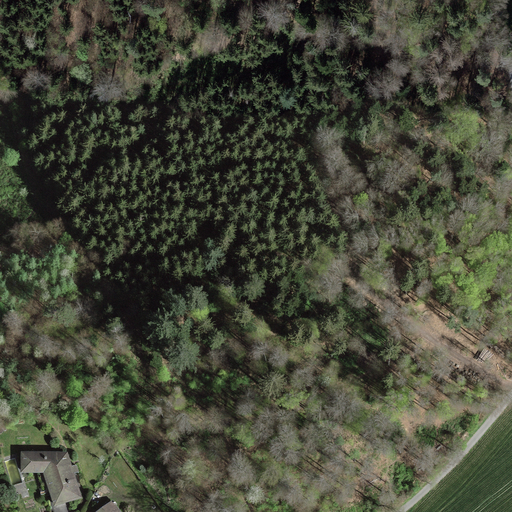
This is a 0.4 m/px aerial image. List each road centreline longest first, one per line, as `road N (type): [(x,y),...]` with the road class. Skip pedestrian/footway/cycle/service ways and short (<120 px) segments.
road 1 (track): [(0,72),(31,194),(99,302),(224,431),(233,511)]
road 2 (unclassified): [(511,393),(450,466),(395,511)]
